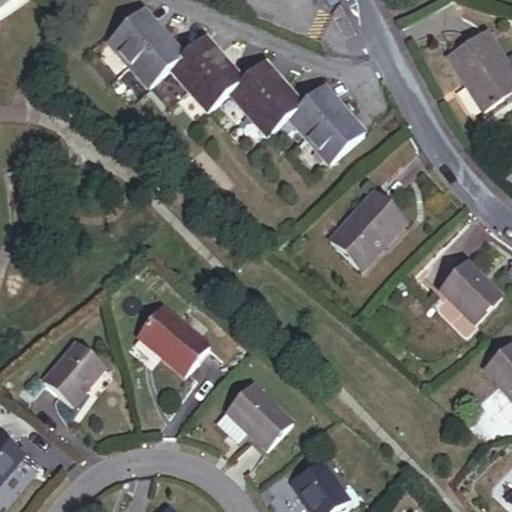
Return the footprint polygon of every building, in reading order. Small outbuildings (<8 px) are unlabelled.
[(0,0),(0,22),(32,0),(0,0)] [(185,62),(144,15),(110,45),(151,92),(172,74),(185,62)] [(489,38),(449,62),(482,115),(511,96),(511,61),(506,66),(489,38)] [(243,87),(206,44),(185,62),(172,74),(209,117),(231,98),(243,87)] [(303,111),(266,68),(243,87),(231,98),(269,141),(289,123),(303,111)] [(366,138),(325,92),(303,111),(289,123),(330,169),(366,138)] [(376,199),(331,245),(361,275),(406,229),(376,199)] [(468,268),(441,295),(474,329),(502,301),(468,268)] [(162,314),(139,342),(184,380),(207,352),(162,314)] [(72,410),(103,374),(75,350),(44,385),(72,410)] [(511,353),(487,374),(502,393),(465,423),(486,442),(511,436),(511,353)] [(291,428),(253,391),(217,428),(237,448),(248,437),(266,454),(291,428)] [(0,487),(23,460),(0,440),(0,487)] [(339,511),(349,506),(323,469),(293,489),(308,511),(339,511)]
